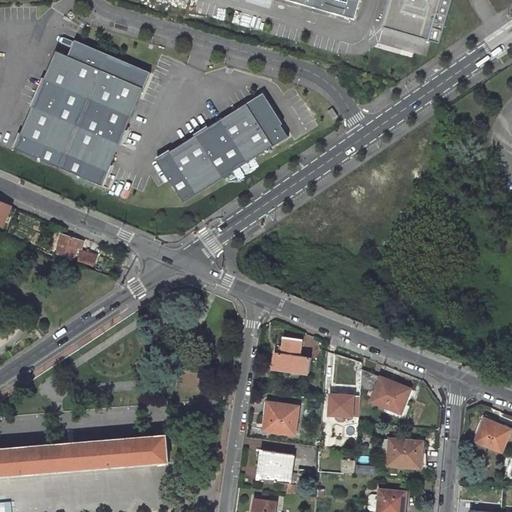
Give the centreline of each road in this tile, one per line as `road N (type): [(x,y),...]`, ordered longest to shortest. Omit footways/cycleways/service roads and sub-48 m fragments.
road 1 (unclassified): [(356,131),(314,76),(118,17),(90,0)]
road 2 (unclassified): [(164,263),(356,131)]
road 3 (unclassified): [(257,303),(460,389)]
road 4 (residential): [(257,303),(224,511)]
road 5 (residential): [(0,376),(164,263)]
road 6 (unclassified): [(356,131),(511,28)]
road 7 (unclassified): [(0,193),(164,263)]
road 8 (residential): [(447,511),(460,389)]
